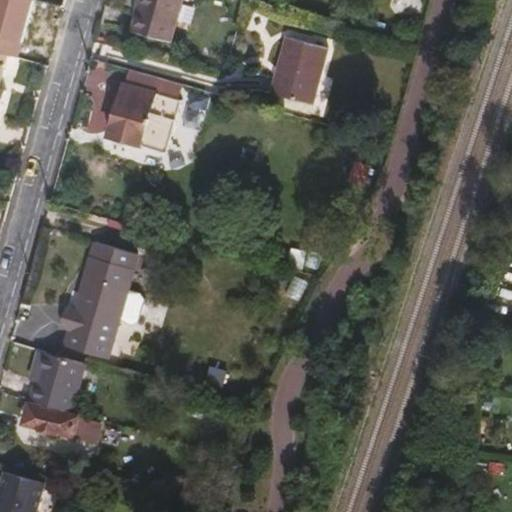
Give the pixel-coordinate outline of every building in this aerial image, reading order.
[(173,39),(181,10),(184,0),(144,0),(137,29),(173,39)] [(316,103),(331,49),(291,36),(276,92),(284,94),(316,103)] [(171,151),(186,98),(128,81),(113,134),(171,151)] [(121,320),(140,252),(99,240),(80,308),(121,320)] [(39,379),(47,349),(41,347),(32,377),(39,379)] [(74,411),(88,361),(47,349),(39,379),(33,399),(74,411)] [(95,439),(99,420),(31,402),(24,423),(93,442),(95,439)] [(0,511),(35,511),(41,492),(46,480),(6,468),(0,486),(0,511)]
